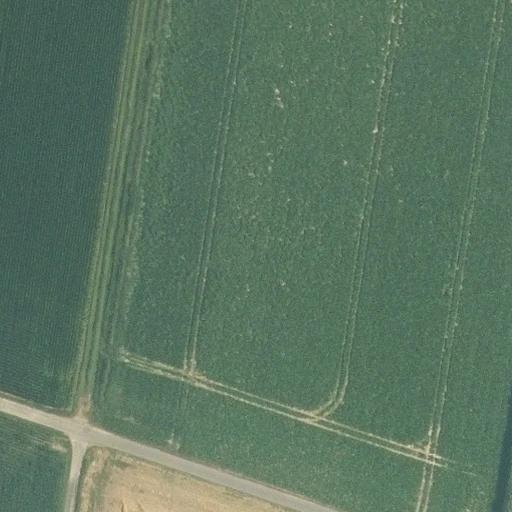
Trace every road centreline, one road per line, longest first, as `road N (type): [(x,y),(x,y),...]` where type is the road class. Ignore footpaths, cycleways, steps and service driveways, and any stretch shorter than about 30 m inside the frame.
road 1 (track): [(152,0),(105,390),(83,442)]
road 2 (track): [(293,511),(83,442)]
